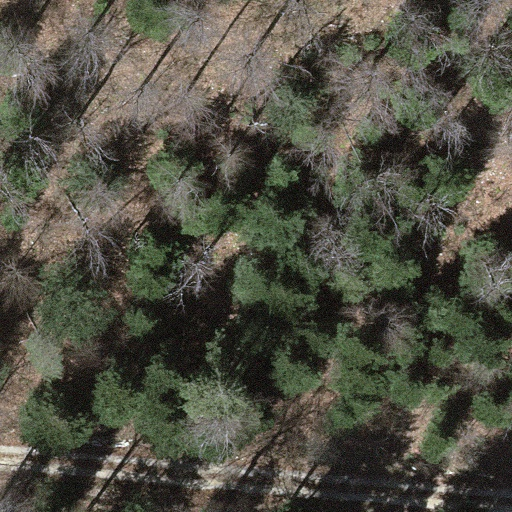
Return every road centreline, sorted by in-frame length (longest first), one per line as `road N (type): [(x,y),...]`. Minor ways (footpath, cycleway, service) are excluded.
road 1 (track): [(511,499),(0,455)]
road 2 (track): [(399,0),(0,69)]
